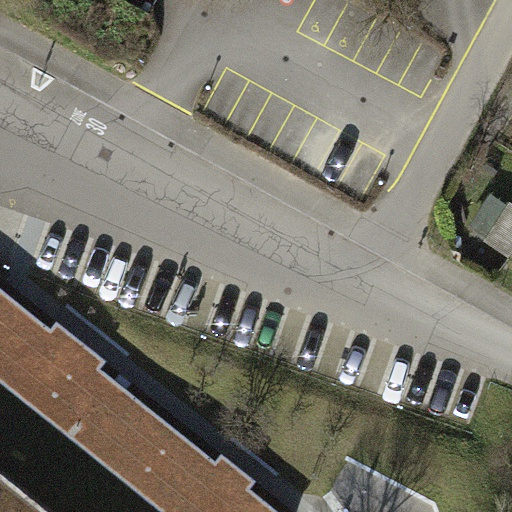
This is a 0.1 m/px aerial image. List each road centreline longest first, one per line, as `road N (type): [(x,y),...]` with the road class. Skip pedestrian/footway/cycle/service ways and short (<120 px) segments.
road 1 (residential): [(359,291),(0,119)]
road 2 (residential): [(511,16),(359,291)]
road 3 (residential): [(511,354),(359,291)]
